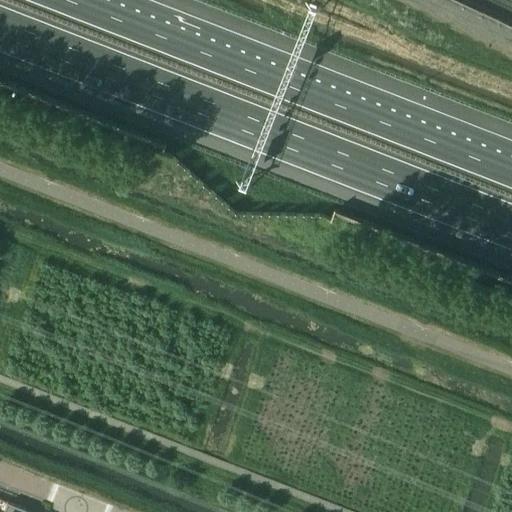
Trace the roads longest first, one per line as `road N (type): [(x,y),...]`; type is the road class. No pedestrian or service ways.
road 1 (motorway): [(0,28),(511,227)]
road 2 (motorway): [(511,173),(63,0)]
